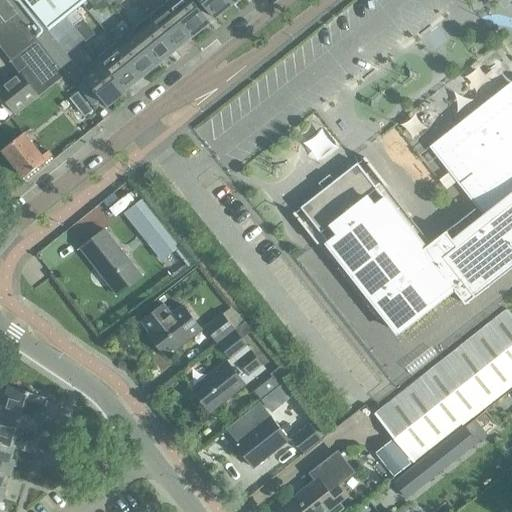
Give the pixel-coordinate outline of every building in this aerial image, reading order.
[(48,31),(24,0),(0,0),(0,45),(11,60),(10,61),(20,71),(39,95),(76,66),(48,31)] [(24,0),(48,31),(86,0),(24,0)] [(107,0),(102,0),(96,5),(101,12),(111,4),(107,0)] [(210,23),(191,0),(168,0),(165,3),(193,37),(210,23)] [(200,0),(215,19),(221,14),(233,5),(229,0),(200,0)] [(148,16),(176,51),(193,37),(165,3),(164,3),(169,10),(154,22),(149,16),(148,16)] [(159,64),(176,51),(148,16),(132,30),(159,64)] [(81,17),(73,24),(72,25),(77,31),(87,24),(81,17)] [(62,32),(68,39),(77,31),(72,25),(62,32)] [(142,78),(147,74),(159,64),(132,30),(115,43),(142,78)] [(126,91),(142,78),(115,43),(98,57),(126,92),(127,92),(126,91)] [(109,106),(126,92),(98,57),(80,71),(109,106)] [(17,113),(39,95),(20,71),(0,88),(0,95),(2,94),(17,113)] [(511,85),(510,83),(476,110),(480,115),(476,119),(471,123),(466,118),(432,145),(449,167),(447,168),(460,185),(462,184),(485,213),(481,217),(475,209),(424,249),(357,163),(301,208),(325,239),(400,334),(455,291),(466,305),(511,268),(511,85)] [(78,92),(70,98),(78,107),(85,101),(78,92)] [(61,166),(59,164),(48,150),(42,155),(24,132),(1,150),(24,178),(38,167),(47,178),(61,166)] [(123,213),(161,261),(180,247),(141,199),(123,213)] [(142,275),(105,229),(80,248),(117,295),(142,275)] [(171,313),(164,304),(141,322),(150,333),(148,334),(166,357),(202,329),(183,304),(171,313)] [(414,463),(511,386),(511,315),(507,309),(374,413),(414,463)] [(204,326),(216,343),(235,329),(222,312),(204,326)] [(209,412),(246,384),(248,383),(260,399),(279,385),(278,385),(270,374),(235,330),(217,344),(229,359),(191,388),(209,412)] [(280,367),(270,374),(278,385),(288,377),(280,367)] [(0,407),(0,414),(37,426),(41,427),(46,411),(42,410),(46,398),(7,385),(0,407)] [(408,498),(500,426),(487,409),(394,481),(408,498)] [(0,443),(13,448),(33,454),(38,438),(34,436),(37,426),(0,414),(0,443)] [(289,439),(271,415),(234,444),(253,468),(289,439)] [(304,455),(323,440),(309,423),(290,437),(304,455)] [(392,474),(409,460),(393,440),(377,453),(392,474)] [(0,472),(5,474),(9,476),(14,460),(10,458),(13,448),(0,443),(0,472)] [(284,507),(287,511),(337,511),(342,508),(338,503),(346,497),(335,483),(351,471),(338,454),(312,473),(318,481),(284,507)]
